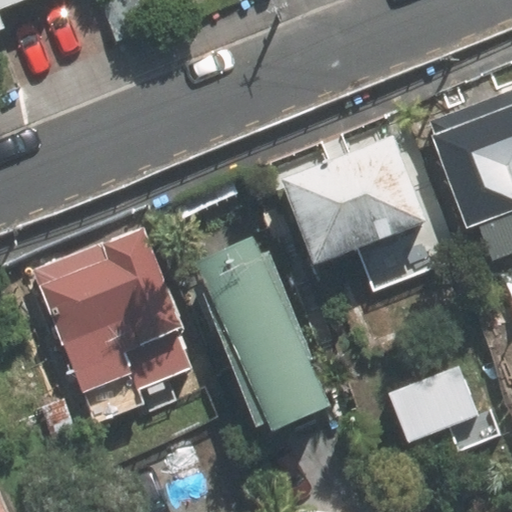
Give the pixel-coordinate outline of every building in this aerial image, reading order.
[(0,0),(0,35),(23,26),(16,10),(40,0),(0,0)] [(511,97),(431,130),(473,234),(479,231),(493,268),(511,260),(511,97)] [(430,222),(397,137),(290,178),(323,263),(430,222)] [(185,327),(145,228),(38,272),(99,424),(144,406),(147,412),(177,401),(168,378),(192,368),(176,331),(185,327)] [(272,244),(203,272),(265,427),(334,399),(272,244)] [(394,390),(414,441),(482,415),(463,364),(394,390)] [(0,511),(26,511),(16,485),(0,491),(0,511)]
